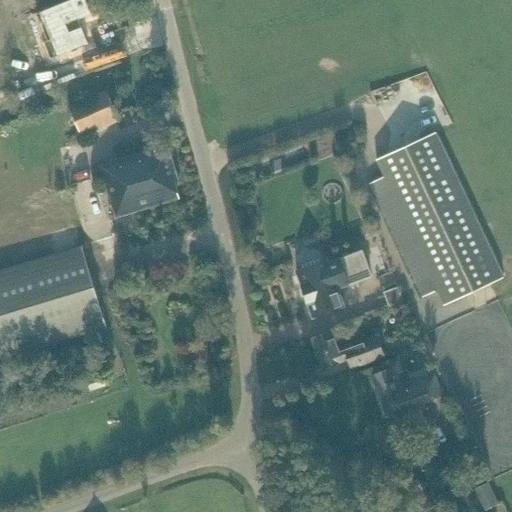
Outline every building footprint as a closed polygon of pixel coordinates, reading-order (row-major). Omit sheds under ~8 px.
[(57,0),(31,11),(54,65),(90,50),(77,17),(97,8),(93,0),(57,0)] [(105,91),(68,107),(80,136),(118,120),(105,91)] [(347,153),(339,130),(328,134),(337,157),(347,153)] [(503,278),(476,220),(435,132),(376,160),(384,176),(369,183),(422,297),(437,290),(444,305),(503,278)] [(178,198),(174,184),(173,183),(177,182),(166,145),(100,166),(115,217),(178,198)] [(0,359),(105,327),(89,274),(81,247),(0,271),(0,359)] [(297,270),(295,271),(296,273),(300,285),(301,287),(306,301),(307,303),(311,315),(312,317),(314,316),(313,316),(340,306),(340,307),(342,306),(342,304),(341,304),(335,288),(360,279),(370,276),(361,251),(352,255),(351,254),(327,263),(326,262),(326,260),(324,261),(319,263),(317,258),(301,264),(302,269),(297,271),(297,270)] [(388,305),(401,300),(396,288),(383,292),(388,305)] [(347,358),(350,367),(383,355),(376,337),(338,352),(330,330),(310,338),(321,368),(347,358)] [(391,355),(415,345),(410,334),(387,344),(391,355)] [(386,415),(441,395),(433,373),(395,387),(388,368),(371,374),(386,415)] [(456,441),(417,460),(427,481),(466,462),(456,441)] [(452,493),(479,479),(472,466),(434,487),(440,498),(451,492),(452,493)] [(490,485),(475,493),(485,510),(500,502),(490,485)]
